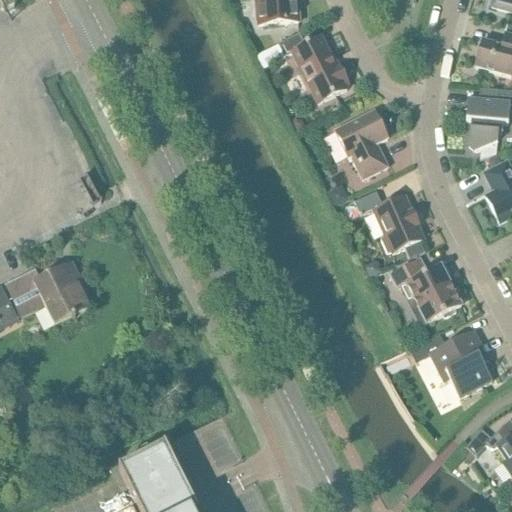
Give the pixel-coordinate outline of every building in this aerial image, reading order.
[(301,1),(301,0),(255,0),(256,1),(254,2),(256,24),(258,24),(258,28),(299,25),(299,20),(301,20),(300,6),(298,6),(297,2),(301,1)] [(511,0),(493,0),(491,10),(511,15),(511,0)] [(345,89),(348,87),(339,68),(335,70),(320,40),(305,48),(299,36),(278,47),(284,60),(292,56),(318,108),(347,93),(345,89)] [(511,37),(504,36),(501,49),(481,44),(474,70),(511,80),(511,77),(511,37)] [(467,103),(466,124),(470,124),(470,133),(468,151),(472,155),(480,152),(480,163),(496,158),(497,146),(498,136),(502,136),(503,127),(508,127),(510,108),(511,107),(511,94),(480,92),(479,104),(467,103)] [(11,133),(31,178),(74,158),(50,104),(17,119),(22,128),(11,133)] [(388,142),(374,115),(335,135),(348,162),(351,161),(362,183),(388,171),(376,148),(388,142)] [(485,200),(499,227),(511,220),(511,175),(507,165),(484,177),(494,196),(485,200)] [(347,203),(343,194),(337,192),(328,197),(335,209),(347,203)] [(393,257),(424,243),(417,228),(419,228),(413,214),(411,215),(405,200),(383,210),(376,195),(354,205),(361,220),(374,214),(385,240),(381,242),(387,256),(391,254),(393,257)] [(461,310),(440,269),(426,276),(419,263),(390,277),(398,292),(402,290),(409,304),(410,303),(414,301),(427,327),(443,319),(445,322),(457,315),(455,313),(461,310)] [(31,278),(7,290),(11,298),(22,320),(23,322),(46,310),(55,328),(91,310),(77,282),(70,268),(63,271),(35,286),(31,278)] [(0,321),(13,315),(0,289),(0,321)] [(440,338),(423,347),(429,357),(430,359),(440,379),(444,387),(450,384),(459,402),(492,385),(483,368),(489,364),(485,356),(473,334),(445,349),(440,338)] [(492,442),(487,447),(492,452),(496,449),(506,463),(503,466),(511,479),(511,426),(510,423),(503,428),(492,442)] [(492,442),(481,433),(465,451),(476,460),(487,447),(492,442)] [(197,511),(165,448),(164,448),(164,449),(139,462),(137,458),(136,459),(138,462),(120,471),(119,471),(118,471),(138,511),(197,511)]
